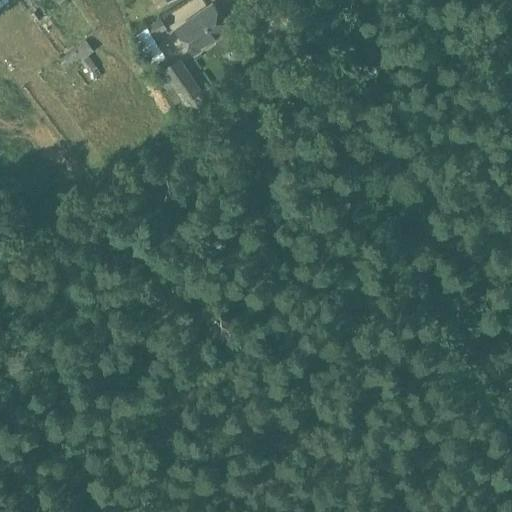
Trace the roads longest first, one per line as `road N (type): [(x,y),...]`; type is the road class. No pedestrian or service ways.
road 1 (track): [(276,0),(511,400)]
road 2 (track): [(0,261),(309,64)]
road 3 (track): [(122,511),(0,356)]
